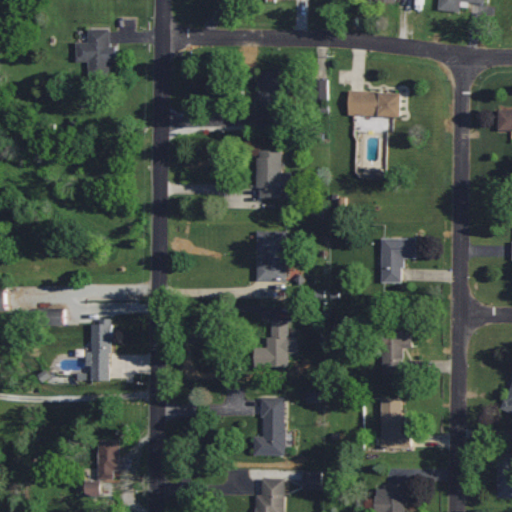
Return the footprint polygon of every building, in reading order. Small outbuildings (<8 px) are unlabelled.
[(486,0),(439,0),(438,9),(461,12),(462,5),(470,6),(471,2),(486,4),(486,0)] [(78,63),(91,63),(91,76),(107,76),(108,62),(118,62),(118,46),(111,46),(111,29),(90,29),(90,42),(79,42),(78,63)] [(328,66),(308,66),(308,127),(328,127),(328,66)] [(281,69),(262,69),(261,105),(269,105),(269,127),(284,127),(284,105),(291,105),(291,82),(281,82),(281,69)] [(403,91),(350,88),(349,114),(402,117),(403,91)] [(511,109),(499,109),(499,130),(511,130),(511,109)] [(284,148),(259,148),(259,186),(262,186),(262,196),(283,196),(283,187),(292,187),(292,170),(284,170),(284,148)] [(289,230),(259,230),(259,249),(266,249),(266,260),(258,259),(258,279),(288,280),(289,230)] [(418,237),(383,237),(384,281),(403,281),(403,266),(406,266),(406,257),(419,257),(418,237)] [(0,312),(10,312),(9,290),(0,290),(0,312)] [(67,326),(66,310),(50,311),(50,326),(67,326)] [(93,381),(113,381),(113,319),(102,319),(102,325),(94,325),(94,352),(88,352),(88,366),(93,366),(93,381)] [(289,320),(273,320),(273,336),(268,336),(269,347),(250,347),(250,366),(290,366),(290,352),(301,352),(301,335),(290,335),(289,320)] [(415,328),(380,330),(382,373),(404,372),(403,358),(405,358),(405,346),(415,346),(415,328)] [(511,377),(498,411),(511,416),(511,377)] [(326,401),(325,391),(308,392),(308,402),(326,401)] [(289,396),(263,396),(263,416),(265,416),(265,435),(255,435),(255,454),(288,455),(289,396)] [(403,396),(383,396),(383,448),(413,448),(413,432),(403,432),(403,396)] [(120,480),(121,441),(102,440),(100,479),(120,480)] [(511,451),(498,451),(497,496),(511,496),(511,451)] [(305,489),(324,490),(324,471),(305,471),(305,489)] [(287,511),(287,477),(263,477),(263,493),(257,493),(257,511),(287,511)] [(103,500),(103,481),(87,481),(87,500),(103,500)] [(406,486),(377,485),(376,509),(387,509),(386,511),(407,511),(408,502),(405,501),(406,486)]
